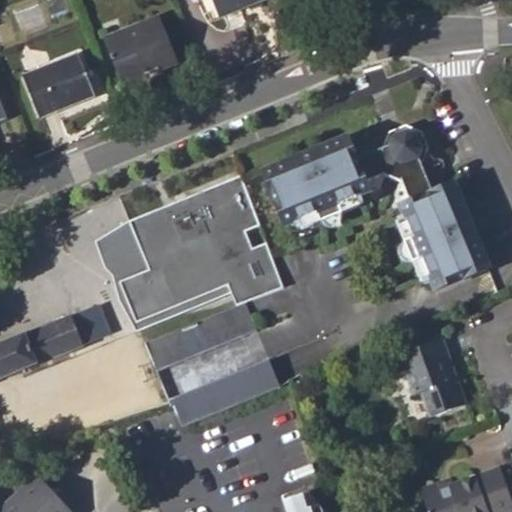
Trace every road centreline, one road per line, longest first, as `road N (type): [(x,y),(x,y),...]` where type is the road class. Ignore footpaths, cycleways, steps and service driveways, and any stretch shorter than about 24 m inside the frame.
road 1 (tertiary): [(0,199),(366,52),(457,33)]
road 2 (residential): [(457,33),(455,69),(511,201)]
